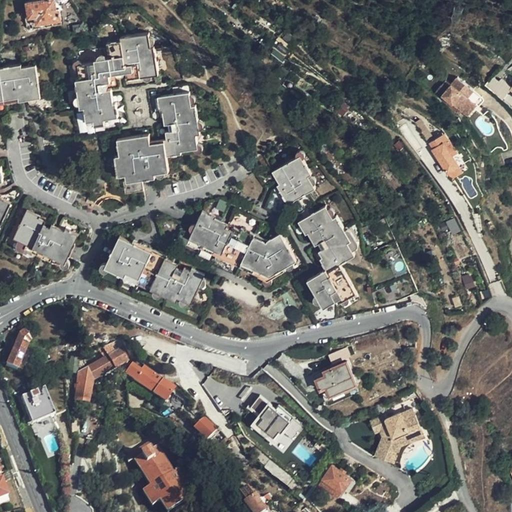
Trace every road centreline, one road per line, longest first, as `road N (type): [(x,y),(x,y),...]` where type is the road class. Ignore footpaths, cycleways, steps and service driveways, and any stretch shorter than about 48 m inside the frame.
road 1 (residential): [(258,348),(416,312),(426,327),(424,381),(435,392)]
road 2 (residential): [(258,348),(251,363),(187,354),(178,360),(240,445)]
road 3 (residential): [(73,288),(220,342),(258,348)]
road 4 (residential): [(101,224),(246,168)]
road 5 (residential): [(101,224),(27,185),(7,122)]
road 6 (residential): [(435,392),(473,511)]
road 7 (residential): [(435,392),(451,378),(473,325),(489,308),(511,307)]
